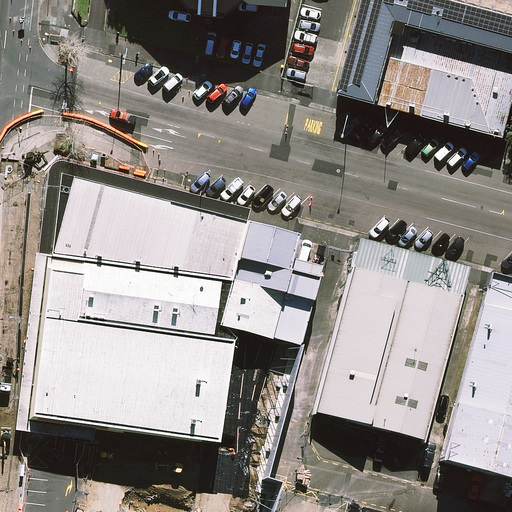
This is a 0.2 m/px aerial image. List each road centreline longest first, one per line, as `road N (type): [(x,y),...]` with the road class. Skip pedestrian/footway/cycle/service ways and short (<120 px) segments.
road 1 (unclassified): [(131,114),(511,216)]
road 2 (unclassified): [(6,24),(34,62),(131,114)]
road 3 (unclassified): [(131,114),(55,119),(0,146)]
